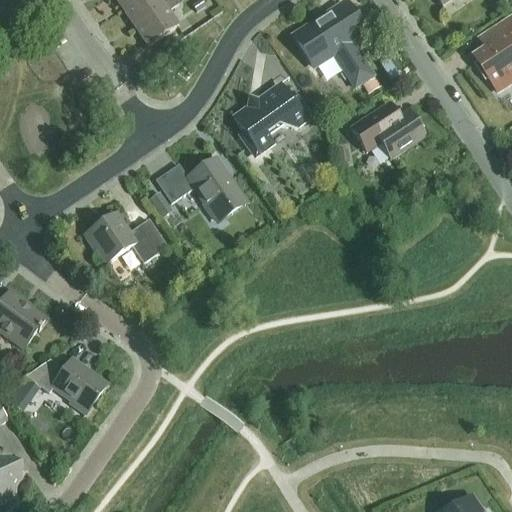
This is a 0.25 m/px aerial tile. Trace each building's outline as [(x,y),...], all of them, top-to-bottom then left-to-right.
[(140,0),(113,0),(122,13),(140,0)] [(165,9),(163,6),(159,0),(140,0),(122,13),(135,30),(165,9)] [(165,9),(135,30),(147,49),(178,28),(168,13),(178,7),(173,0),(171,0),(163,6),(165,9)] [(354,90),(372,78),(350,44),(364,35),(345,6),(293,40),(312,68),(332,55),(354,90)] [(499,44),(486,53),(475,60),(498,95),(511,85),(511,19),(492,33),(499,44)] [(378,87),(373,80),(362,87),(366,95),(378,87)] [(295,131),(310,120),(293,95),(280,104),(274,97),(267,96),(258,102),(247,100),(245,111),(237,117),(236,124),(243,135),(238,138),(251,156),(259,157),(268,150),(269,143),(264,136),(275,128),(295,131)] [(389,162),(424,139),(399,101),(351,132),(365,154),(379,146),(389,162)] [(214,221),(242,202),(215,162),(187,181),(178,167),(166,175),(182,198),(193,191),(204,206),(202,208),(210,219),(212,218),(214,221)] [(173,213),(160,194),(149,201),(162,220),(173,213)] [(142,267),(167,250),(148,222),(129,235),(115,215),(83,237),(94,254),(95,252),(105,267),(131,250),(142,267)] [(38,335),(48,321),(9,293),(0,305),(0,335),(23,352),(36,334),(38,335)] [(84,417),(105,388),(70,363),(63,373),(50,363),(25,379),(48,396),(53,389),(71,402),(69,406),(84,417)] [(24,412),(38,388),(24,381),(11,404),(24,412)] [(0,456),(0,501),(11,500),(22,478),(6,456),(0,456)] [(481,511),(472,498),(471,499),(472,500),(460,508),(456,502),(441,511),(481,511)]
